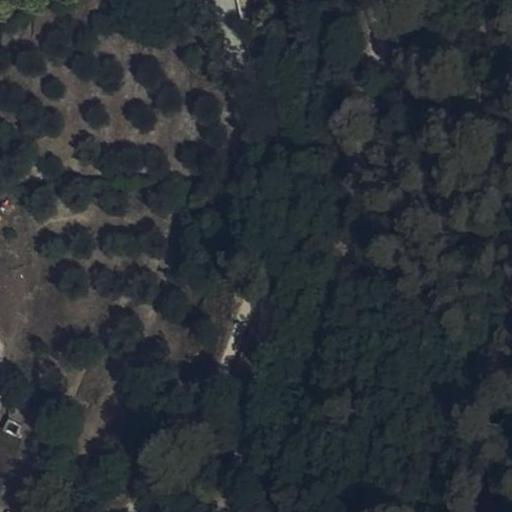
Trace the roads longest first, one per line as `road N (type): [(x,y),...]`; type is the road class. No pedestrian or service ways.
road 1 (track): [(370,0),(376,62),(357,232),(314,418),(280,511)]
road 2 (track): [(237,511),(271,309),(265,290),(246,299),(200,415),(132,511)]
road 3 (track): [(265,290),(267,169),(221,0)]
